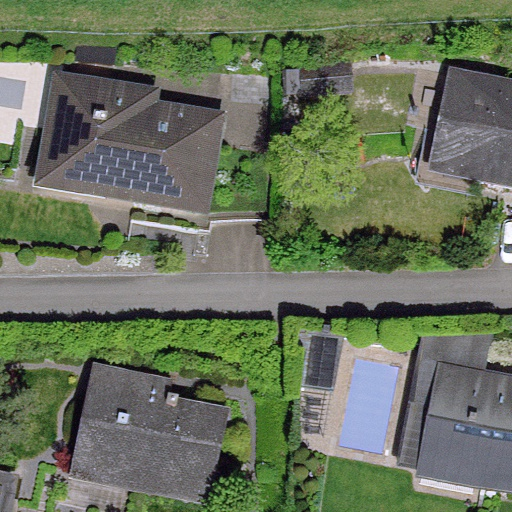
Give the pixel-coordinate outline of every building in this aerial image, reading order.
[(511,190),(511,105),(501,103),(504,91),(447,79),(430,161),(482,172),(479,184),(511,190)] [(146,101),(56,86),(42,174),(104,185),(102,199),(197,215),(212,125),(144,113),(146,101)] [(304,353),(297,390),(324,395),(334,339),(331,338),(332,332),(319,330),(319,335),(299,331),(295,351),(304,353)] [(482,476),(479,488),(511,494),(511,407),(500,405),(504,385),(477,380),(486,338),(419,339),(417,353),(432,370),(425,408),(429,409),(418,464),(482,476)] [(91,374),(72,465),(132,478),(130,490),(204,505),(222,420),(173,410),(174,403),(165,401),(163,410),(152,408),(156,387),(91,374)] [(0,511),(11,511),(18,478),(0,474),(0,511)]
